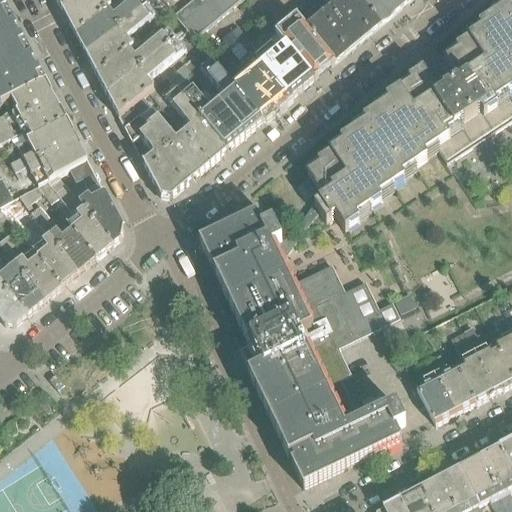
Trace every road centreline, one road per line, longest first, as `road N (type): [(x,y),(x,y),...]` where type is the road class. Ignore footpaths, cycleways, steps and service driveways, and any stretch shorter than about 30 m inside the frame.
road 1 (residential): [(461,0),(161,247)]
road 2 (residential): [(161,247),(27,0)]
road 3 (residential): [(511,414),(327,511)]
road 4 (residential): [(2,372),(161,247)]
